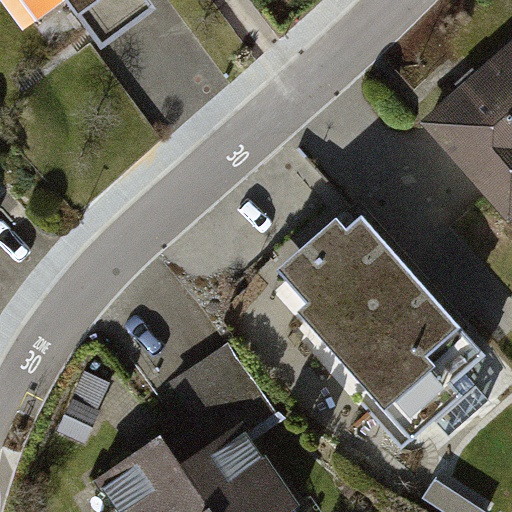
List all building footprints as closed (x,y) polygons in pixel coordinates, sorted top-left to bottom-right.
[(149,0),(1,0),(23,28),(61,0),(66,0),(104,50),(157,11),(149,0)] [(511,48),(424,123),(511,225),(511,48)] [(351,210),(259,289),(397,449),(489,370),(351,210)] [(207,451),(182,468),(211,511),(305,511),(256,438),(280,421),(229,344),(164,387),(207,451)] [(109,384),(87,376),(78,398),(100,407),(109,384)] [(97,414),(74,404),(62,430),(86,441),(97,414)] [(156,430),(90,474),(115,511),(211,511),(182,468),(156,430)] [(484,511),(438,481),(425,501),(441,511),(484,511)]
